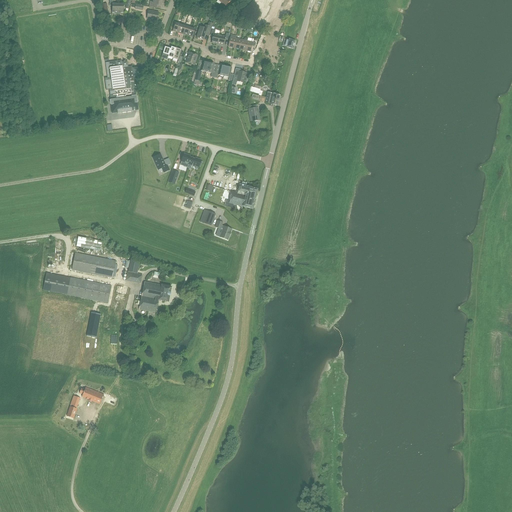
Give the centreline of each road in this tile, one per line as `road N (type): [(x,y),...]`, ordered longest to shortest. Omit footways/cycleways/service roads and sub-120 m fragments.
road 1 (tertiary): [(173,511),(225,386),(269,160)]
road 2 (residential): [(269,160),(162,136),(99,169)]
road 3 (tertiary): [(269,160),(311,0)]
road 4 (residential): [(253,65),(160,35),(174,0)]
